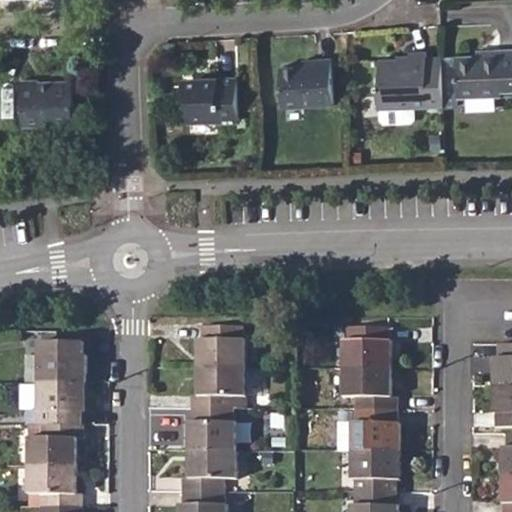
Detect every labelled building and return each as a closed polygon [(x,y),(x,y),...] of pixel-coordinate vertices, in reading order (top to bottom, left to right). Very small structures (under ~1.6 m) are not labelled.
[(511,51),(499,52),(499,58),(476,59),(456,60),(458,99),(501,98),(501,92),(511,91),(511,51)] [(381,58),(381,86),(379,86),(379,110),(430,108),(444,107),(442,58),(428,59),(428,54),(412,54),(412,58),(381,58)] [(281,68),(283,107),(335,106),(333,61),(317,61),(317,66),(281,68)] [(190,121),(219,120),(220,124),(239,123),(237,80),(201,81),(195,86),(182,86),(182,99),(189,99),(190,121)] [(72,86),(37,86),(37,81),(20,81),(21,127),(22,127),(73,126),(72,86)] [(17,152),(2,153),(3,172),(18,171),(17,152)] [(199,368),(248,369),(249,342),(245,342),(245,328),(205,328),(204,340),(200,341),(199,368)] [(345,370),(394,371),(394,343),(391,342),(390,328),(349,328),(350,342),(345,343),(345,370)] [(39,356),(39,385),(88,385),(88,356),(84,357),(85,345),(44,345),(43,356),(39,356)] [(495,388),(511,388),(511,346),(498,347),(498,359),(495,359),(495,388)] [(193,396),(193,410),(236,410),(236,397),(247,397),(248,369),(199,368),(199,396),(193,396)] [(356,398),(356,411),(398,411),(398,399),(394,399),(394,371),(345,370),(345,398),(356,398)] [(29,414),(30,425),(42,425),(85,426),(85,414),(89,414),(88,385),(39,385),(39,414),(29,414)] [(499,428),(511,428),(511,388),(495,388),(495,415),(499,416),(499,428)] [(190,423),(190,451),(239,451),(239,423),(236,423),(236,410),(193,410),(193,423),(190,423)] [(239,423),(239,451),(246,451),(247,451),(247,410),(236,410),(236,423),(239,423)] [(353,424),(353,426),(353,452),(402,453),(402,424),(398,425),(398,411),(356,411),(356,424),(353,424)] [(30,425),(30,439),(42,439),(42,425),(30,425)] [(85,426),(42,425),(42,439),(30,439),(30,467),(79,468),(79,439),(84,440),(85,426)] [(342,452),(353,452),(353,426),(342,426),(342,452)] [(184,493),(226,494),(226,479),(238,479),(239,451),(190,451),(189,479),(184,479),(184,493)] [(402,453),(353,452),(353,480),(357,481),(356,495),(398,495),(398,481),(402,481),(402,453)] [(42,508),(84,508),(84,496),(79,497),(79,468),(30,467),(30,496),(30,508),(42,508)] [(180,511),(228,511),(229,505),(226,505),(226,494),(184,493),(184,504),(181,505),(180,511)] [(352,507),(352,511),(401,511),(402,507),(399,507),(398,495),(356,495),(357,507),(352,507)]
